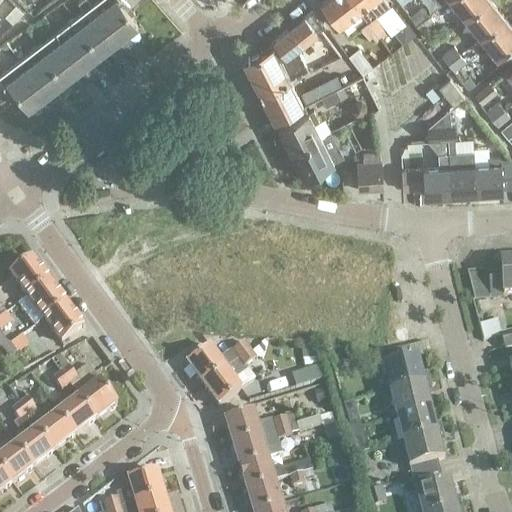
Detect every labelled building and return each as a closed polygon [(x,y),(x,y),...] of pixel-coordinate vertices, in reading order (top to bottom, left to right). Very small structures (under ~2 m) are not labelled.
[(97,0),(92,4),(128,52),(135,46),(126,34),(137,25),(117,0),(97,0)] [(360,12),(350,0),(324,0),(320,3),(339,28),(360,12)] [(375,16),(389,5),(385,0),(350,0),(360,12),(367,21),(375,15),(375,16)] [(450,0),(466,19),(489,0),(450,0)] [(489,0),(466,19),(481,38),(505,19),(489,0)] [(74,18),(100,53),(112,45),(121,57),(128,52),(92,4),(74,18)] [(410,17),(417,26),(430,16),(422,6),(410,17)] [(274,121),(292,112),(304,105),(289,77),(306,68),(296,48),(325,26),(313,10),(269,44),(271,47),(243,61),(274,121)] [(377,34),(384,28),(375,16),(375,15),(367,21),(377,34)] [(435,22),(430,16),(417,26),(422,32),(435,22)] [(100,53),(74,18),(56,32),(92,79),(99,74),(90,62),(100,53)] [(511,27),(505,19),(481,38),(497,58),(511,45),(511,27)] [(380,38),(377,34),(367,21),(359,27),(368,40),(372,37),(375,42),(380,38)] [(92,79),(56,32),(38,46),(64,81),(75,72),(84,85),(92,79)] [(64,81),(38,46),(20,59),(56,107),(63,101),(53,89),(64,81)] [(442,56),(448,64),(460,55),(454,46),(442,56)] [(362,75),(372,67),(358,48),(348,56),(362,75)] [(466,62),(460,55),(448,64),(453,71),(466,62)] [(56,107),(20,59),(1,74),(19,98),(15,101),(17,103),(21,100),(28,109),(39,100),(48,112),(56,107)] [(307,103),(341,86),(336,76),(302,92),(307,103)] [(438,87),(454,106),(464,98),(449,78),(438,87)] [(489,81),(474,93),(482,104),(497,92),(489,81)] [(319,110),(325,107),(340,99),(335,89),(320,97),(321,98),(314,101),(319,110)] [(485,112),(492,120),(505,110),(498,101),(485,112)] [(278,128),(291,153),(321,137),(314,123),(319,120),(313,110),(278,128)] [(476,194),(474,165),(474,155),(474,151),(456,152),(454,126),(451,126),(449,110),(446,113),(448,142),(451,195),(476,194)] [(510,117),(505,110),(492,120),(497,127),(510,117)] [(448,142),(446,113),(428,128),(429,143),(436,143),(448,142)] [(511,119),(500,130),(508,138),(511,134),(511,119)] [(328,152),(321,137),(291,153),(303,178),(339,160),(333,149),(328,152)] [(425,197),(451,195),(448,142),(436,143),(437,154),(438,168),(402,170),(403,190),(425,189),(425,197)] [(362,151),(363,162),(357,163),(359,191),(371,190),(369,164),(381,163),(381,161),(380,161),(378,151),(362,151)] [(501,175),(511,174),(511,170),(511,158),(500,159),(500,163),(474,165),(476,194),(502,192),(501,175)] [(369,164),(371,190),(383,189),(381,163),(369,164)] [(390,189),(365,193),(367,207),(392,203),(390,189)] [(178,239),(128,240),(130,288),(179,287),(178,280),(342,291),(341,301),(369,303),(372,252),(194,240),(194,244),(178,243),(178,239)] [(27,299),(49,283),(31,260),(9,275),(27,299)] [(491,298),(511,296),(511,260),(500,261),(501,269),(489,270),(491,298)] [(49,283),(27,299),(44,321),(66,305),(49,283)] [(66,305),(44,321),(61,345),(83,329),(66,305)] [(5,315),(0,319),(0,332),(12,324),(5,315)] [(504,352),(511,350),(511,332),(499,335),(504,352)] [(11,359),(28,346),(22,337),(10,346),(11,346),(5,351),(11,359)] [(213,338),(212,348),(229,349),(230,339),(213,338)] [(250,352),(244,344),(232,352),(238,361),(250,352)] [(203,387),(225,370),(218,361),(209,349),(187,366),(203,387)] [(380,356),(390,393),(430,383),(428,378),(424,379),(418,359),(411,361),(408,349),(380,356)] [(238,361),(232,352),(231,351),(218,361),(225,370),(238,361)] [(256,360),(250,352),(238,361),(244,369),(256,360)] [(50,362),(69,387),(78,399),(95,421),(117,405),(100,383),(101,382),(95,374),(88,366),(75,376),(60,357),(50,362)] [(247,372),(244,369),(238,361),(225,370),(234,382),(247,372)] [(69,387),(50,362),(42,367),(62,393),(69,387)] [(218,409),(241,392),(234,382),(225,370),(203,387),(218,409)] [(307,386),(313,399),(328,392),(322,379),(307,386)] [(390,393),(397,418),(431,409),(426,389),(431,388),(430,383),(390,393)] [(16,402),(28,418),(36,412),(24,395),(16,401),(17,401),(16,402)] [(58,415),(74,437),(95,421),(78,399),(58,415)] [(16,446),(33,468),(54,453),(37,430),(28,418),(16,402),(8,408),(18,422),(13,426),(24,440),(16,446)] [(353,402),(343,406),(349,426),(360,422),(353,402)] [(397,418),(403,443),(443,433),(441,428),(436,430),(431,409),(397,418)] [(231,445),(260,437),(253,413),(224,421),(231,445)] [(74,437),(58,415),(37,430),(54,453),(74,437)] [(271,423),(275,432),(296,426),(293,417),(286,420),(286,418),(271,423)] [(260,437),(275,432),(271,423),(272,422),(272,421),(257,426),(257,428),(260,437)] [(360,422),(349,426),(359,455),(370,452),(360,422)] [(299,434),(296,426),(275,432),(278,442),(291,438),(291,436),(299,434)] [(260,437),(267,460),(282,456),(278,442),(275,432),(260,437)] [(403,443),(413,481),(440,474),(437,462),(444,460),(439,439),(444,438),(443,433),(403,443)] [(238,469),(267,460),(260,437),(231,445),(238,469)] [(33,468),(16,446),(0,458),(0,468),(12,484),(33,468)] [(267,460),(238,469),(239,471),(242,481),(246,492),(274,483),(288,479),(285,468),(271,473),(267,460)] [(309,461),(285,468),(288,479),(303,475),(312,472),(309,461)] [(0,493),(12,484),(0,468),(0,493)] [(135,505),(164,496),(156,472),(127,481),(128,481),(118,484),(121,494),(131,491),(135,505)] [(443,486),(440,474),(413,481),(403,484),(410,508),(419,505),(420,511),(444,511),(462,508),(460,503),(455,504),(450,484),(443,486)] [(303,475),(288,479),(291,488),(305,484),(303,475)] [(251,511),(263,511),(281,507),(274,483),(246,492),(251,511)] [(168,511),(164,496),(135,505),(136,511),(168,511)] [(105,511),(111,511),(121,509),(118,499),(103,504),(105,511)]
